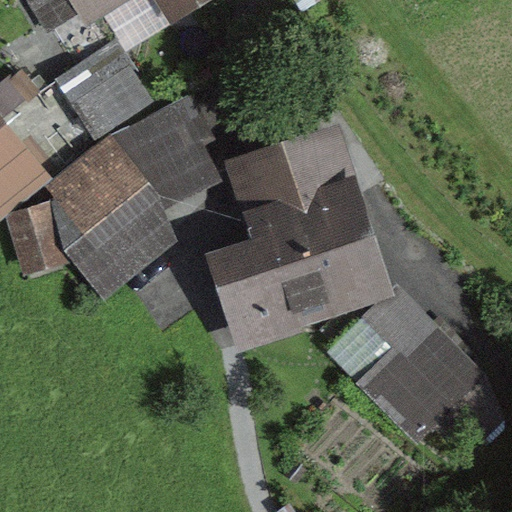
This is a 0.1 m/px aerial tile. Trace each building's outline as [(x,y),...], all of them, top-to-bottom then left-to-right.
[(191,0),(37,0),(78,66),(119,41),(101,10),(117,0),(168,0),(175,10),(191,0)] [(28,42),(5,63),(18,78),(41,57),(28,42)] [(131,74),(78,111),(97,139),(151,102),(131,74)] [(123,142),(154,200),(207,171),(177,114),(123,142)] [(0,216),(45,179),(0,126),(0,216)] [(372,281),(325,140),(244,167),(281,275),(235,290),(253,342),(300,326),(293,307),(372,281)] [(154,200),(122,159),(68,203),(98,242),(78,258),(103,290),(155,249),(154,200)] [(46,206),(11,217),(26,265),(61,255),(46,206)] [(332,318),(318,332),(415,429),(442,403),(474,435),(498,411),(486,377),(466,378),(385,298),(357,325),(346,314),(332,318)]
